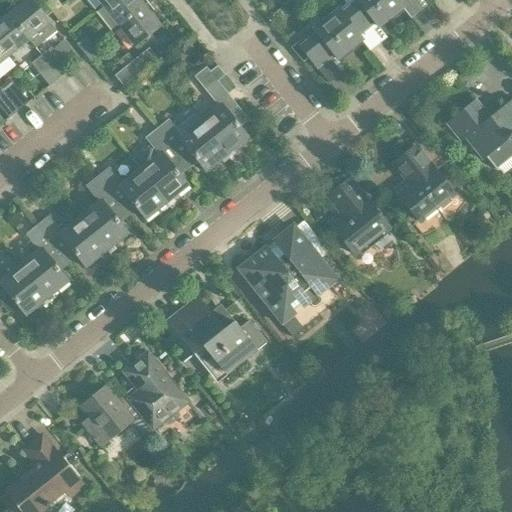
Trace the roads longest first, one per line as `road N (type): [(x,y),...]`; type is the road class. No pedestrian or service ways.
road 1 (residential): [(333,147),(36,380)]
road 2 (residential): [(501,8),(333,147)]
road 3 (residential): [(333,147),(246,38)]
road 4 (residential): [(0,173),(98,95)]
